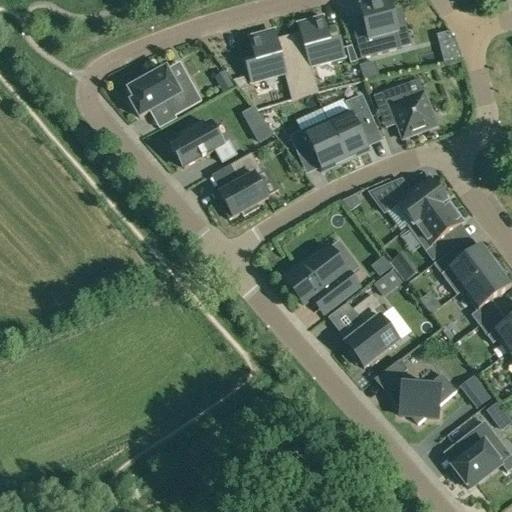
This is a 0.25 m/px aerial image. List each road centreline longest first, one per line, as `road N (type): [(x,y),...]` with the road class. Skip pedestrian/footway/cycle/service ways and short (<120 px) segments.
road 1 (residential): [(301,0),(167,38),(105,66),(91,81),(93,113),(224,261)]
road 2 (residential): [(224,261),(447,511)]
road 3 (residential): [(224,261),(309,204),(441,150)]
road 4 (residential): [(441,150),(475,140),(485,125),(464,31)]
road 5 (residential): [(511,249),(441,150)]
